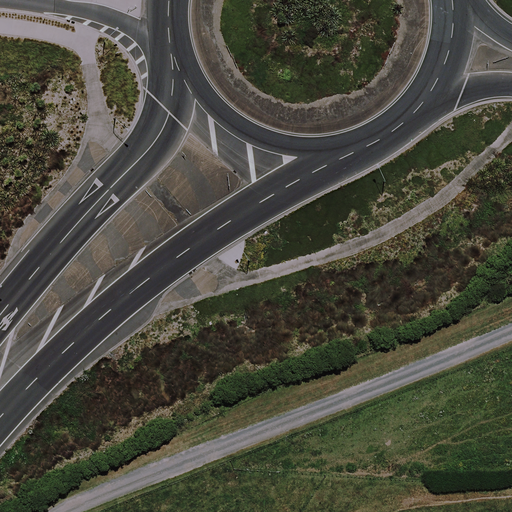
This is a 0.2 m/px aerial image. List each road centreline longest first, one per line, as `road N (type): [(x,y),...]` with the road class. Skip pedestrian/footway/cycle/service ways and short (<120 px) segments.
road 1 (trunk): [(351,147),(267,195),(89,326),(0,417)]
road 2 (trunk): [(0,306),(43,250),(153,142),(178,66)]
road 3 (trunk): [(351,147),(317,153),(249,140),(196,96),(178,66)]
